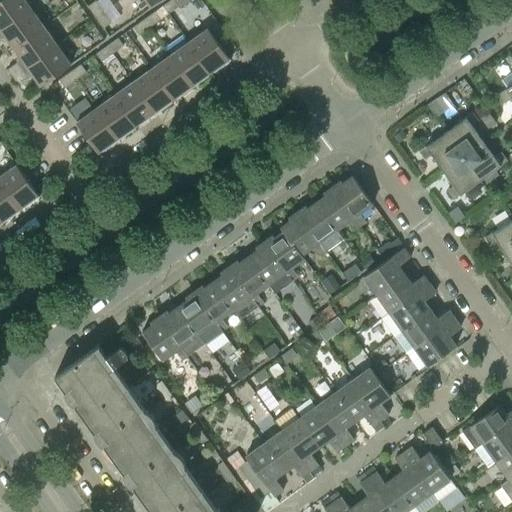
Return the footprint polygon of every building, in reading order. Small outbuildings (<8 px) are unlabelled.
[(0,0),(0,28),(30,7),(25,0),(0,0)] [(104,12),(95,0),(88,6),(96,17),(104,12)] [(178,6),(173,0),(170,0),(162,6),(168,13),(178,6)] [(179,8),(190,0),(173,0),(178,6),(179,8)] [(13,47),(44,26),(30,7),(0,28),(0,39),(5,36),(13,47)] [(149,27),(160,19),(155,11),(144,19),(149,27)] [(111,22),(104,12),(96,17),(103,28),(111,22)] [(149,27),(144,19),(133,27),(138,34),(149,27)] [(12,76),(57,44),(44,26),(13,47),(21,59),(7,69),(12,76)] [(229,58),(207,28),(188,42),(210,72),(229,58)] [(112,53),(123,45),(118,37),(106,46),(112,53)] [(210,72),(188,42),(169,55),(191,85),(210,72)] [(40,85),(71,64),(57,44),(12,76),(17,84),(32,73),(40,85)] [(112,53),(106,46),(96,53),(101,61),(112,53)] [(93,55),(88,59),(94,68),(99,64),(93,55)] [(191,85),(169,55),(151,68),(172,98),(191,85)] [(75,80),(86,72),(80,64),(69,72),(75,80)] [(172,98),(151,68),(132,81),(154,112),(172,98)] [(511,71),(501,79),(507,87),(498,94),(504,103),(511,98),(511,99),(511,71)] [(75,80),(69,72),(59,80),(64,87),(75,80)] [(154,112),(132,81),(114,94),(135,125),(154,112)] [(135,125),(114,94),(95,108),(117,138),(135,125)] [(117,138),(95,108),(76,121),(97,152),(117,138)] [(483,141),(472,126),(479,121),(472,112),(445,132),(462,156),(483,141)] [(462,156),(445,132),(418,151),(424,160),(431,155),(442,170),(462,156)] [(480,180),(507,161),(501,152),(494,157),(483,141),(462,156),(480,180)] [(480,180),(462,156),(442,170),(453,186),(446,190),(453,199),(480,180)] [(38,195),(16,164),(0,175),(0,182),(18,208),(38,195)] [(333,185),(332,186),(333,188),(360,226),(366,222),(359,213),(372,204),(352,175),(342,182),(340,180),(333,185)] [(0,221),(18,208),(0,182),(0,221)] [(325,194),(316,201),(336,229),(348,221),(355,230),(360,226),(333,188),(332,186),(331,187),(323,192),(325,194)] [(298,210),(297,211),(298,213),(325,251),(343,238),(336,229),(316,201),(307,207),(305,205),(298,210)] [(290,219),(280,227),(283,230),(301,255),(301,254),(313,246),(319,255),(325,251),(298,213),(297,211),(296,212),(288,217),(290,219)] [(511,254),(511,219),(484,237),(490,246),(497,241),(507,258),(511,254)] [(265,240),(264,240),(265,243),(292,280),(298,276),(291,267),(304,258),(301,254),(301,255),(283,230),(274,237),(272,234),(265,240)] [(388,241),(377,249),(382,256),(401,243),(397,238),(390,243),(388,241)] [(257,249),(248,255),(268,284),(275,293),(292,281),(292,280),(265,243),(264,240),(263,241),(255,247),(257,249)] [(403,247),(363,276),(376,294),(405,274),(398,265),(403,262),(410,257),(403,247)] [(230,265),(229,266),(230,268),(257,305),(263,301),(256,292),(268,284),(248,255),(239,262),(237,260),(230,265)] [(347,282),(360,273),(354,264),(341,274),(347,282)] [(222,274),(213,281),(233,309),(240,319),(257,306),(258,306),(257,305),(230,268),(229,266),(228,266),(220,272),(222,274)] [(405,274),(376,294),(389,312),(429,283),(423,275),(416,280),(411,283),(405,274)] [(194,290),(193,291),(195,293),(222,331),(228,327),(221,317),(233,309),(213,281),(212,281),(204,287),(202,285),(194,290)] [(389,312),(381,318),(393,336),(430,309),(423,300),(428,297),(435,292),(429,283),(389,312)] [(187,299),(178,306),(204,343),(222,331),(195,293),(193,291),(185,297),(187,299)] [(159,315),(158,316),(160,318),(187,356),(204,343),(178,306),(177,306),(168,312),(167,310),(159,315)] [(430,309),(393,336),(406,353),(414,347),(454,318),(448,310),(441,315),(436,318),(430,309)] [(152,324),(142,331),(162,360),(175,351),(181,360),(187,356),(160,318),(158,316),(157,316),(150,322),(152,324)] [(454,318),(414,347),(427,365),(456,345),(449,335),(453,332),(460,327),(454,318)] [(295,322),(287,328),(294,339),(303,333),(295,322)] [(148,354),(142,345),(135,350),(140,357),(144,357),(148,354)] [(240,511),(238,510),(235,511),(211,511),(109,369),(128,356),(127,354),(126,352),(125,350),(123,348),(120,346),(102,359),(94,347),(55,375),(65,390),(70,386),(79,400),(75,403),(75,404),(152,511),(240,511)] [(297,356),(291,348),(281,355),(286,363),(297,356)] [(390,395),(375,375),(370,367),(351,380),(380,420),(388,414),(380,402),(390,395)] [(258,384),(269,376),(263,368),(252,375),(258,384)] [(167,389),(161,380),(157,383),(156,388),(160,394),(167,389)] [(380,420),(351,380),(334,392),(354,421),(363,414),(371,426),(380,420)] [(174,397),(167,389),(160,394),(165,400),(169,401),(174,397)] [(354,421),(334,392),(316,405),(345,445),(353,439),(345,427),(354,421)] [(195,396),(184,404),(191,413),(202,406),(195,396)] [(345,445),(316,405),(299,417),(319,446),(328,439),(336,451),(345,445)] [(475,449),(511,422),(511,409),(505,414),(498,405),(462,431),(475,449)] [(319,446),(299,417),(281,430),(310,470),(318,464),(310,452),(319,446)] [(201,431),(194,421),(190,425),(190,430),(194,436),(201,431)] [(487,467),(495,461),(511,448),(511,422),(475,449),(487,467)] [(442,441),(432,427),(422,433),(433,448),(442,441)] [(310,470),(281,430),(263,443),(284,471),(293,465),(301,476),(310,470)] [(207,439),(201,431),(194,436),(198,441),(202,442),(207,439)] [(284,471),(263,443),(245,456),(248,460),(238,467),(260,498),(270,491),(274,496),(283,489),(275,478),(284,471)] [(456,487),(429,450),(420,457),(411,446),(403,452),(431,492),(437,500),(456,487)] [(508,478),(511,475),(511,448),(495,461),(508,478)] [(431,492),(403,452),(394,458),(403,470),(394,476),(414,505),(431,492)] [(229,469),(222,461),(218,464),(217,468),(222,474),(229,469)] [(459,471),(454,464),(447,468),(452,475),(459,471)] [(235,478),(229,469),(222,474),(226,480),(230,481),(235,478)] [(419,511),(414,505),(394,476),(384,483),(376,471),(368,477),(392,511),(419,511)] [(511,475),(508,478),(500,484),(511,501),(511,475)] [(392,511),(368,477),(359,483),(367,495),(358,501),(366,511),(392,511)] [(260,498),(257,501),(265,511),(278,502),(274,496),(270,491),(260,498)] [(366,511),(358,501),(349,508),(341,496),(332,502),(339,511),(366,511)] [(339,511),(332,502),(324,508),(326,511),(339,511)]
